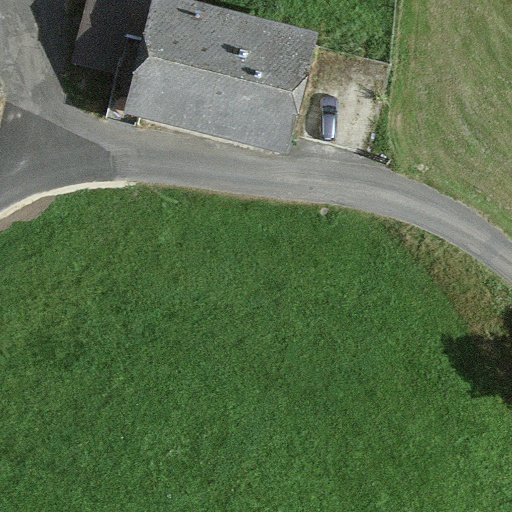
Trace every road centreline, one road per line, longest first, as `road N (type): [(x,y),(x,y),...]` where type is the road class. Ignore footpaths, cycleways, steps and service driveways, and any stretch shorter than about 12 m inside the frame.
road 1 (unclassified): [(62,161),(133,157),(353,185),(437,213),(511,261)]
road 2 (unclassified): [(11,0),(62,161)]
